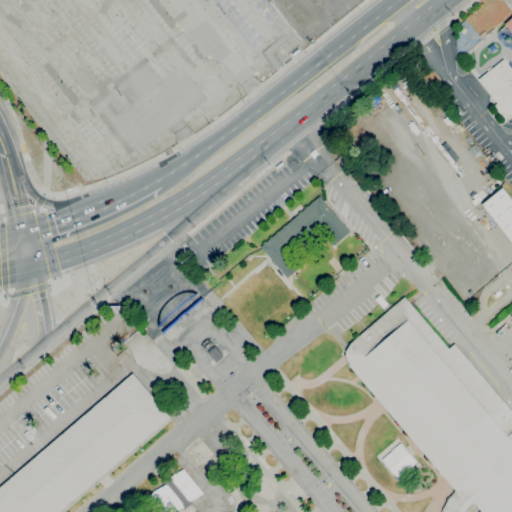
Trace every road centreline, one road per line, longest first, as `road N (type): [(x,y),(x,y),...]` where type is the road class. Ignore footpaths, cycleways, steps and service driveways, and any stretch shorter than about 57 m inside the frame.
road 1 (primary): [(27,268),(118,235),(197,191),(443,0)]
road 2 (primary): [(390,2),(317,69),(157,184)]
road 3 (primary): [(46,340),(168,238),(197,191)]
road 4 (primary): [(110,210),(41,200),(5,163)]
